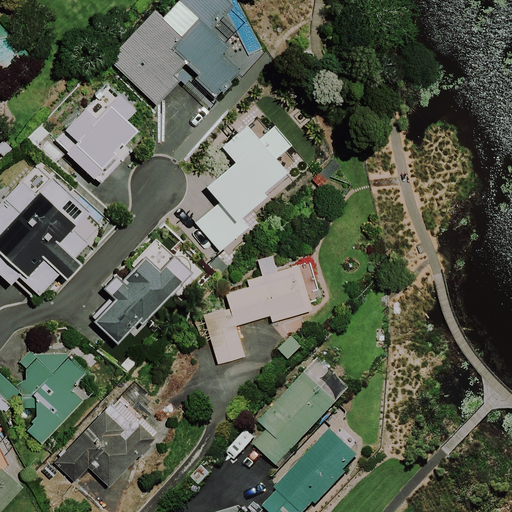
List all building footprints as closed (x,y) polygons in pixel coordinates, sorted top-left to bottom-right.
[(156,0),(153,4),(156,7),(115,49),(123,56),(113,67),(153,106),(178,81),(184,87),(191,79),(212,99),(237,74),(219,57),(226,49),(207,30),(217,20),(236,0),(156,0)] [(133,110),(105,84),(62,130),(75,142),(64,153),(97,185),(129,151),(122,145),(136,130),(124,119),(133,110)] [(288,145),(254,107),(215,143),(232,162),(203,188),(216,203),(192,225),(218,253),(246,228),(238,219),(264,196),(261,193),(284,172),(273,159),(288,145)] [(0,277),(8,285),(15,278),(35,296),(57,273),(64,280),(81,263),(74,257),(87,243),(71,228),(87,210),(64,188),(36,162),(4,196),(0,191),(0,277)] [(156,273),(141,257),(117,279),(121,284),(108,296),(112,300),(91,319),(114,344),(178,286),(162,268),(156,273)] [(273,272),(270,257),(255,261),(259,277),(243,282),(245,288),(222,294),(227,310),(202,316),(215,365),(244,358),(236,325),(267,317),(269,322),(310,312),(308,304),(319,301),(309,263),(273,272)] [(49,374),(34,359),(21,372),(25,376),(13,388),(0,375),(0,407),(39,445),(89,393),(59,364),(49,374)] [(345,391),(315,363),(257,424),(266,432),(252,446),(273,467),(345,391)] [(141,423),(122,442),(116,436),(121,431),(103,412),(43,472),(49,477),(58,469),(71,482),(86,467),(105,487),(155,436),(141,423)] [(309,511),(357,459),(325,431),(258,506),(264,511),(309,511)] [(0,467),(0,507),(20,486),(0,467)]
